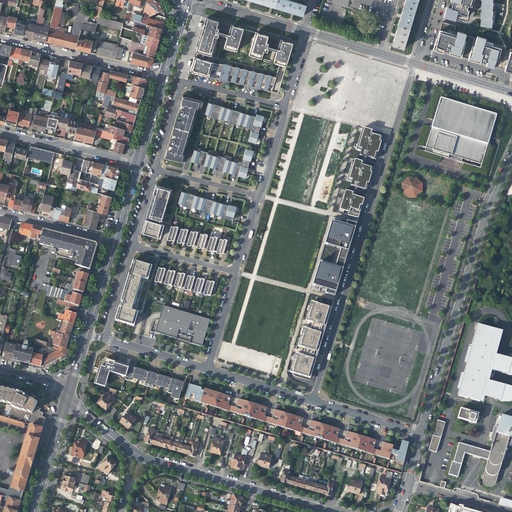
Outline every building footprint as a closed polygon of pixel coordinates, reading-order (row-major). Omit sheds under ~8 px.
[(63,0),(61,0),(57,0),(57,1),(54,10),(54,11),(60,13),(61,8),(62,9),(63,5),(62,4),(63,0)] [(93,16),(98,18),(103,0),(101,0),(101,2),(100,2),(98,7),(96,6),(93,16)] [(130,0),(129,3),(127,10),(130,11),(131,5),(132,3),(141,6),(142,0),(130,0)] [(148,17),(161,10),(157,2),(151,0),(147,0),(144,11),(146,12),(149,15),(147,16),(148,17)] [(260,0),(260,3),(270,6),(282,9),(284,0),(260,0)] [(293,2),(288,0),(284,0),(282,9),(290,12),(303,16),(306,5),(297,3),(297,2),(293,1),(293,2)] [(447,10),(444,22),(456,25),(458,20),(468,22),(470,13),(473,0),(452,0),(451,4),(453,4),(453,6),(454,6),(453,9),(452,12),(447,10)] [(28,15),(31,6),(20,3),(19,8),(18,12),(28,15)] [(494,5),(482,3),(482,7),(481,11),(482,11),(492,12),(494,5)] [(409,28),(416,8),(403,4),(400,16),(397,25),(409,28)] [(40,10),(35,25),(35,26),(31,38),(34,39),(45,42),(49,29),(41,27),(41,25),(42,26),(44,18),(42,17),(44,11),(40,10)] [(79,30),(80,30),(82,23),(87,15),(80,11),(80,10),(74,21),(70,35),(63,33),(54,31),(55,28),(49,26),(49,29),(45,42),(52,44),(74,49),(77,39),(78,37),(76,37),(79,30)] [(66,14),(60,13),(54,11),(53,15),(49,26),(55,28),(57,28),(57,27),(58,23),(63,24),(66,14)] [(482,15),(481,20),(492,20),(494,12),(492,12),(482,11),(482,15)] [(134,21),(140,23),(143,16),(136,14),(134,21)] [(145,25),(147,25),(162,29),(164,23),(165,18),(165,17),(158,15),(156,16),(154,20),(147,18),(145,25)] [(10,27),(14,28),(15,23),(16,18),(8,16),(7,18),(5,26),(10,27)] [(124,23),(98,18),(96,24),(122,30),(124,23)] [(274,85),(276,77),(219,63),(219,64),(203,60),(204,54),(205,55),(212,56),(218,35),(227,38),(224,47),(226,48),(226,47),(235,50),(236,51),(243,29),(236,27),(236,28),(230,26),(228,32),(228,34),(218,31),(218,29),(218,28),(216,28),(218,21),(206,18),(201,32),(196,51),(197,52),(196,57),(194,57),(190,72),(215,78),(216,71),(219,72),(220,72),(219,79),(227,81),(229,74),(230,74),(232,75),(231,82),(235,83),(237,76),(239,77),(241,77),(239,84),(243,85),(245,78),(247,79),(249,79),(247,86),(251,87),(253,80),(255,81),(257,81),(255,88),(259,89),(261,82),(262,82),(265,83),(263,90),(267,91),(269,84),(271,84),(274,85)] [(480,28),(492,30),(493,20),(492,20),(482,20),(481,24),(480,28)] [(21,24),(15,23),(14,28),(12,34),(16,35),(22,36),(26,23),(22,21),(21,24)] [(26,22),(26,23),(22,36),(26,37),(31,38),(35,26),(35,25),(26,22)] [(92,37),(93,38),(95,32),(96,27),(82,23),(80,30),(86,31),(87,30),(91,31),(90,35),(92,36),(92,37)] [(132,31),(144,34),(159,39),(161,33),(162,29),(147,25),(145,30),(134,26),(132,31)] [(403,48),(409,28),(397,25),(395,34),(391,44),(403,48)] [(142,44),(145,45),(156,48),(158,43),(159,39),(144,34),(142,44)] [(286,66),(293,44),(286,42),(285,43),(280,41),(278,47),(278,49),(267,46),(268,44),(268,43),(266,43),(268,36),(261,34),(261,35),(255,34),(249,55),(250,55),(250,54),(260,57),(260,58),(261,58),(263,51),(267,52),(268,50),(276,52),(273,62),(275,63),(275,62),(285,65),(284,65),(286,66)] [(457,39),(440,34),(438,42),(437,42),(434,54),(441,56),(444,57),(445,54),(447,55),(451,56),(450,58),(459,61),(462,62),(463,59),(465,52),(463,52),(466,41),(467,39),(458,36),(457,39)] [(83,40),(77,39),(74,49),(81,51),(90,53),(92,41),(83,39),(83,40)] [(96,51),(95,54),(114,59),(117,47),(117,45),(100,41),(97,51),(96,51)] [(465,52),(463,59),(466,59),(470,60),(472,54),(474,55),(477,45),(466,41),(463,52),(465,52)] [(487,44),(478,41),(477,45),(474,55),(472,54),(470,60),(469,64),(473,65),(481,67),(482,65),(485,66),(488,67),(487,71),(491,72),(495,73),(498,62),(500,62),(502,53),(486,48),(487,44)] [(0,47),(0,54),(9,56),(11,46),(4,44),(1,44),(0,47)] [(145,45),(142,55),(153,58),(155,52),(156,48),(145,45)] [(9,57),(19,59),(21,49),(15,47),(11,46),(9,56),(9,57)] [(123,49),(121,49),(117,47),(114,59),(120,60),(123,49)] [(22,60),(28,61),(29,57),(30,55),(31,51),(25,50),(21,49),(19,59),(17,64),(20,65),(22,60)] [(129,51),(126,62),(148,67),(151,65),(152,61),(153,58),(142,55),(139,54),(131,52),(129,51)] [(34,59),(29,57),(28,61),(27,66),(37,68),(41,53),(35,52),(35,54),(34,59)] [(46,75),(49,61),(44,60),(41,59),(39,67),(45,69),(44,74),(46,75)] [(55,63),(49,61),(46,75),(55,78),(58,65),(56,65),(54,64),(55,63)] [(67,71),(80,74),(82,64),(75,62),(70,61),(67,71)] [(89,78),(89,75),(91,71),(92,66),(86,65),(82,64),(80,74),(79,76),(89,78)] [(94,67),(92,66),(89,78),(97,81),(101,68),(94,67)] [(110,71),(109,77),(122,81),(127,83),(131,84),(134,76),(130,76),(116,72),(110,71)] [(60,93),(52,91),(51,96),(54,96),(61,98),(62,94),(66,78),(67,74),(67,73),(63,72),(61,72),(57,88),(61,89),(60,93)] [(105,73),(101,72),(95,96),(102,98),(109,74),(105,73)] [(134,76),(131,84),(144,88),(146,82),(145,81),(145,79),(136,77),(134,76)] [(129,97),(140,100),(144,88),(131,84),(127,83),(126,86),(130,87),(130,86),(132,86),(129,97)] [(41,93),(51,96),(52,91),(53,88),(48,86),(48,85),(44,84),(41,93)] [(106,87),(104,95),(110,96),(111,97),(113,89),(106,87)] [(107,107),(110,96),(104,95),(102,105),(107,107)] [(480,166),(487,142),(496,112),(440,95),(423,149),(447,156),(448,152),(457,155),(456,159),(480,166)] [(201,101),(197,100),(182,96),(177,113),(169,141),(164,157),(166,158),(182,162),(184,155),(182,154),(182,153),(186,140),(191,122),(195,109),(196,108),(198,109),(201,101)] [(136,111),(135,112),(137,112),(139,105),(114,98),(113,104),(136,111)] [(12,122),(11,126),(15,127),(19,112),(12,111),(14,104),(10,103),(6,116),(5,121),(9,122),(12,122)] [(212,104),(208,103),(205,114),(211,116),(210,117),(218,119),(218,118),(229,122),(229,123),(237,125),(237,124),(248,127),(248,128),(251,130),(248,141),(256,143),(257,139),(256,138),(257,137),(258,137),(259,133),(258,133),(260,126),(261,127),(262,122),(261,122),(262,120),(263,120),(264,117),(256,114),(255,117),(251,116),(249,116),(250,115),(242,113),(241,113),(240,113),(240,112),(232,110),(232,111),(230,110),(231,109),(223,107),(223,108),(221,107),(214,104),(214,105),(212,105),(212,104)] [(112,105),(128,110),(135,112),(136,111),(113,104),(112,105)] [(136,116),(102,105),(101,110),(106,112),(105,116),(116,120),(117,118),(120,115),(124,116),(126,118),(125,123),(133,125),(134,121),(136,116)] [(33,107),(31,114),(28,126),(27,130),(31,131),(32,127),(36,128),(45,130),(46,127),(47,122),(44,122),(45,117),(35,114),(37,108),(33,107)] [(23,125),(28,126),(31,114),(29,114),(28,115),(21,113),(18,124),(23,125)] [(56,128),(57,125),(59,117),(49,114),(47,122),(46,127),(51,128),(51,127),(56,128)] [(61,126),(66,128),(68,119),(59,117),(57,125),(61,126)] [(70,133),(75,134),(77,127),(78,122),(68,119),(66,128),(65,131),(70,133)] [(120,128),(124,130),(131,132),(133,125),(125,123),(121,121),(118,120),(116,127),(120,128)] [(123,132),(124,130),(120,128),(116,127),(111,126),(109,132),(114,134),(122,136),(123,137),(124,134),(123,134),(123,132)] [(93,142),(94,135),(95,132),(92,131),(93,127),(90,127),(89,130),(77,127),(75,134),(74,138),(83,140),(93,142)] [(94,135),(101,137),(101,136),(103,131),(97,129),(96,128),(95,132),(94,135)] [(367,157),(374,159),(376,152),(378,153),(381,141),(379,141),(380,137),(373,135),(374,131),(364,128),(363,133),(361,132),(358,144),(360,144),(357,150),(361,151),(360,155),(364,156),(367,157)] [(109,132),(103,131),(101,136),(111,139),(112,139),(114,134),(109,132)] [(124,145),(127,146),(128,143),(129,139),(123,137),(122,136),(114,134),(112,139),(116,142),(124,145)] [(121,154),(124,145),(116,142),(115,146),(113,145),(113,147),(112,148),(114,149),(113,152),(121,154)] [(11,145),(6,144),(2,158),(11,160),(14,146),(11,145)] [(28,154),(30,146),(27,146),(26,150),(21,149),(16,148),(14,156),(25,159),(26,153),(28,154)] [(41,149),(30,146),(28,155),(52,162),(55,152),(41,149)] [(194,150),(190,161),(195,163),(195,162),(197,163),(196,163),(204,165),(205,165),(205,166),(213,168),(214,168),(215,168),(215,169),(222,171),(223,170),(224,171),(224,172),(232,174),(233,173),(234,174),(234,175),(245,178),(247,173),(246,173),(246,171),(247,171),(248,168),(247,168),(250,161),(251,158),(251,156),(252,156),(253,151),(246,149),(241,163),(238,162),(238,163),(226,159),(226,158),(219,156),(219,157),(207,154),(207,153),(200,150),(200,152),(194,150)] [(58,158),(54,156),(53,158),(52,162),(51,166),(60,168),(62,159),(58,158)] [(74,157),(73,162),(70,174),(68,182),(76,185),(78,177),(79,171),(76,171),(72,170),(74,165),(75,165),(75,164),(76,164),(78,158),(74,157)] [(60,172),(70,174),(73,162),(68,161),(63,160),(60,172)] [(357,188),(364,190),(366,183),(369,184),(372,172),(370,172),(371,168),(364,166),(362,165),(362,162),(355,160),(354,164),(352,163),(349,174),(350,175),(349,179),(348,181),(351,182),(350,186),(355,187),(357,188)] [(91,174),(100,177),(100,175),(103,165),(98,163),(91,162),(90,167),(92,168),(91,174)] [(100,175),(117,179),(118,176),(118,175),(119,172),(119,171),(118,168),(103,165),(100,175)] [(0,171),(0,196),(5,198),(5,197),(8,186),(0,183),(0,182),(3,173),(0,171)] [(98,185),(114,190),(116,183),(117,179),(100,175),(100,177),(98,185)] [(420,189),(421,187),(421,186),(421,184),(421,182),(420,180),(419,179),(418,178),(416,177),(415,176),(414,175),(412,175),(410,175),(408,175),(407,176),(404,177),(402,179),(402,180),(401,182),(401,184),(400,186),(401,187),(401,189),(402,191),(404,193),(406,194),(407,195),(409,195),(411,196),(412,195),(414,195),(415,194),(417,193),(419,192),(420,190),(420,189)] [(79,179),(77,187),(90,191),(91,187),(92,183),(79,179)] [(10,180),(8,186),(5,197),(8,198),(11,199),(15,184),(14,184),(15,183),(13,182),(14,181),(10,180)] [(44,195),(47,184),(38,181),(35,195),(37,195),(41,196),(40,200),(42,200),(44,195)] [(149,217),(160,220),(170,189),(158,185),(149,217)] [(170,189),(160,220),(162,221),(171,189),(170,189)] [(186,193),(181,191),(178,203),(184,205),(183,206),(191,208),(191,207),(202,211),(209,214),(210,213),(221,216),(221,217),(231,221),(233,217),(234,213),(236,207),(229,205),(228,206),(225,205),(225,206),(223,205),(223,204),(215,202),(213,202),(213,201),(206,199),(206,200),(204,199),(196,196),(196,197),(194,196),(187,193),(187,194),(185,194),(186,193)] [(337,213),(358,218),(359,214),(364,199),(355,196),(352,195),(353,193),(345,191),(344,195),(342,194),(337,213)] [(45,209),(50,211),(51,207),(53,200),(52,200),(53,197),(44,195),(42,200),(40,208),(45,209)] [(87,208),(89,208),(100,212),(106,214),(111,197),(102,195),(98,208),(88,205),(87,208)] [(24,196),(23,201),(20,208),(25,210),(30,211),(34,199),(24,196)] [(14,201),(12,207),(16,209),(20,210),(20,208),(23,201),(14,198),(14,201)] [(63,214),(59,213),(58,219),(61,220),(68,222),(71,209),(65,207),(64,212),(63,214)] [(98,219),(100,212),(89,208),(83,226),(95,229),(98,219)] [(0,228),(8,230),(11,220),(2,218),(0,217),(0,228)] [(327,294),(335,296),(344,264),(345,263),(338,261),(337,267),(335,266),(340,249),(342,250),(340,255),(346,257),(347,255),(356,223),(349,221),(348,225),(345,225),(346,220),(341,219),(340,223),(331,221),(312,285),(320,287),(319,292),(325,293),(326,289),(328,290),(327,294)] [(142,232),(158,237),(162,224),(160,223),(152,221),(151,221),(148,220),(145,220),(142,232)] [(18,234),(30,237),(33,226),(25,224),(21,223),(18,234)] [(164,225),(162,224),(158,237),(142,232),(141,232),(160,238),(164,225)] [(38,235),(41,235),(42,229),(37,227),(33,226),(30,237),(30,238),(34,239),(35,238),(37,238),(38,235)] [(171,240),(174,241),(174,239),(176,232),(178,227),(175,226),(175,227),(171,226),(167,239),(171,240)] [(181,242),(184,243),(184,242),(186,235),(188,230),(185,229),(184,229),(181,228),(179,233),(177,240),(177,241),(181,242)] [(38,244),(52,247),(55,248),(58,249),(62,234),(58,233),(47,230),(42,229),(41,235),(38,244)] [(190,245),(193,246),(193,245),(196,237),(197,232),(194,231),(194,232),(190,231),(189,236),(187,243),(187,244),(190,245)] [(67,252),(67,251),(70,236),(65,235),(62,234),(58,249),(67,252)] [(200,248),(203,248),(203,247),(206,240),(207,235),(204,234),(204,235),(201,234),(199,238),(197,246),(200,248)] [(67,251),(69,252),(73,253),(78,254),(77,255),(93,260),(97,246),(95,242),(87,240),(78,238),(72,236),(70,236),(67,251)] [(210,250),(213,251),(213,250),(215,243),(217,237),(214,236),(214,237),(210,236),(209,241),(207,248),(206,249),(210,250)] [(220,253),(223,253),(223,252),(225,245),(227,240),(224,239),(223,240),(220,239),(218,244),(216,251),(216,252),(220,253)] [(338,261),(345,263),(346,257),(340,255),(342,250),(340,249),(335,266),(337,267),(338,261)] [(22,255),(14,254),(12,264),(19,266),(22,255)] [(75,265),(87,269),(90,270),(93,260),(77,255),(75,265)] [(152,266),(133,260),(129,274),(131,275),(129,281),(127,280),(121,301),(123,302),(121,307),(119,307),(115,321),(133,326),(138,312),(131,311),(133,305),(134,305),(140,284),(139,283),(141,278),(147,280),(152,266)] [(158,282),(161,283),(162,278),(165,270),(165,269),(162,269),(158,268),(154,281),(158,282)] [(5,270),(3,279),(9,281),(11,272),(5,270)] [(168,285),(171,286),(172,281),(174,273),(175,272),(172,271),(172,272),(168,271),(166,279),(164,284),(168,285)] [(79,272),(77,277),(76,280),(86,283),(88,275),(85,274),(79,272)] [(177,287),(180,288),(182,283),(184,276),(185,275),(182,274),(181,274),(178,273),(178,274),(175,281),(174,286),(177,287)] [(187,290),(190,291),(192,286),(194,278),(194,277),(191,276),(191,277),(188,276),(187,277),(185,284),(184,289),(187,290)] [(73,279),(69,292),(82,296),(86,283),(76,280),(75,280),(73,279)] [(197,293),(200,294),(202,289),(204,281),(204,280),(201,279),(201,280),(197,279),(195,287),(194,292),(197,293)] [(207,295),(210,296),(211,291),(214,284),(214,283),(211,282),(207,281),(207,282),(205,290),(203,294),(207,295)] [(46,295),(58,299),(70,303),(79,306),(82,296),(69,292),(49,286),(47,290),(46,295)] [(56,304),(68,308),(70,303),(58,299),(56,304)] [(305,373),(310,375),(314,360),(312,359),(313,357),(315,351),(316,351),(321,334),(320,333),(322,326),(324,326),(325,326),(329,311),(324,310),(325,306),(313,303),(307,321),(313,323),(311,328),(306,326),(305,329),(299,347),(298,350),(304,351),(303,356),(297,354),(291,373),(304,376),(305,373)] [(163,305),(155,332),(178,339),(189,343),(202,346),(210,319),(163,305)] [(305,373),(304,376),(310,378),(328,318),(331,308),(325,306),(324,310),(329,311),(325,326),(324,326),(322,334),(321,334),(316,351),(317,352),(314,360),(310,375),(305,373)] [(57,320),(61,321),(73,325),(76,314),(67,311),(66,311),(64,315),(59,314),(57,320)] [(60,332),(70,335),(73,325),(61,321),(59,326),(61,326),(60,332)] [(506,375),(508,375),(508,376),(511,376),(511,375),(511,359),(510,361),(493,356),(491,356),(499,332),(478,325),(472,348),(467,364),(464,374),(459,389),(457,395),(466,398),(469,398),(469,399),(477,401),(480,393),(482,394),(499,399),(498,401),(501,401),(503,402),(505,401),(506,401),(507,400),(508,399),(509,397),(510,395),(510,393),(510,391),(509,389),(508,388),(506,386),(503,385),(502,387),(485,382),(483,381),(488,368),(489,368),(506,373),(506,375)] [(55,337),(53,345),(66,349),(69,338),(59,335),(54,334),(55,332),(50,330),(49,335),(55,337)] [(500,332),(499,332),(491,356),(493,356),(494,354),(500,332)] [(34,343),(46,348),(47,343),(35,339),(34,343)] [(6,342),(2,357),(11,359),(15,346),(7,344),(7,342),(6,342)] [(64,355),(66,349),(53,345),(47,343),(46,348),(45,350),(47,351),(46,357),(45,366),(64,355)] [(15,344),(15,346),(11,359),(29,363),(32,353),(33,348),(26,347),(22,346),(15,344)] [(43,356),(32,353),(29,363),(42,367),(43,356)] [(179,385),(179,382),(171,380),(171,381),(169,381),(156,377),(156,375),(148,372),(147,373),(147,374),(132,370),(132,368),(133,368),(105,359),(103,364),(101,363),(99,369),(101,370),(100,374),(98,374),(95,384),(98,385),(102,386),(105,387),(110,372),(126,377),(125,380),(129,381),(130,377),(145,382),(144,386),(152,388),(153,385),(168,389),(167,393),(172,394),(171,397),(178,399),(182,386),(179,385)] [(189,384),(185,398),(402,463),(408,443),(402,441),(400,447),(395,446),(386,443),(383,442),(381,449),(382,449),(381,451),(373,448),(373,446),(374,447),(376,440),(372,439),(360,435),(350,432),(347,431),(345,438),(345,440),(336,438),(337,436),(339,429),(334,428),(324,424),(314,422),(310,420),(308,427),(309,427),(308,429),(300,427),(301,425),(303,418),(299,417),(288,414),(277,410),(274,409),(272,416),(273,416),(272,418),(264,416),(264,414),(265,414),(267,407),(261,405),(251,402),(242,400),(238,399),(236,405),(237,406),(236,408),(227,405),(228,403),(229,403),(231,396),(227,395),(217,392),(209,390),(189,384)] [(24,414),(29,399),(28,400),(27,401),(21,398),(23,395),(18,392),(17,393),(12,390),(11,391),(7,389),(6,390),(2,388),(1,389),(0,388),(0,400),(4,403),(4,401),(11,405),(9,408),(7,407),(2,416),(21,422),(22,417),(24,414)] [(99,405),(101,407),(110,395),(106,392),(97,404),(99,405)] [(114,399),(110,395),(101,407),(103,409),(105,410),(114,399)] [(22,417),(21,422),(24,423),(30,425),(42,428),(45,419),(41,417),(43,414),(39,412),(40,410),(35,407),(37,404),(29,399),(24,414),(28,416),(27,419),(22,417)] [(460,408),(458,417),(475,422),(478,413),(460,408)] [(120,422),(124,426),(132,415),(128,412),(123,418),(121,417),(120,418),(119,420),(121,421),(120,422)] [(0,420),(23,427),(24,423),(21,422),(2,416),(0,415),(0,420)] [(136,418),(132,415),(124,426),(128,429),(129,428),(130,429),(131,427),(133,426),(131,425),(136,418)] [(507,440),(508,436),(511,437),(511,418),(501,416),(500,418),(499,420),(498,426),(496,433),(495,436),(494,438),(492,447),(490,451),(488,460),(483,478),(483,479),(483,480),(483,481),(483,482),(484,483),(485,484),(487,485),(488,486),(490,486),(491,485),(492,485),(494,484),(494,483),(495,479),(501,460),(503,460),(503,459),(505,458),(505,457),(506,456),(506,454),(503,453),(504,452),(503,452),(505,444),(507,440)] [(437,419),(428,450),(434,452),(436,452),(445,422),(437,419)] [(12,486),(24,489),(42,428),(30,425),(12,486)] [(216,428),(209,426),(207,434),(215,435),(216,428)] [(150,444),(153,433),(154,431),(148,429),(146,438),(144,437),(144,439),(143,440),(145,441),(144,442),(150,444)] [(156,445),(160,446),(162,439),(163,436),(153,433),(150,444),(156,445)] [(209,452),(214,453),(219,439),(213,437),(211,444),(209,452)] [(75,439),(73,447),(84,450),(87,442),(82,441),(75,439)] [(167,440),(162,439),(160,446),(164,448),(170,449),(172,442),(166,441),(167,440)] [(224,441),(219,439),(214,453),(220,455),(222,447),(224,441)] [(177,443),(172,442),(170,449),(174,450),(179,452),(181,444),(177,443)] [(193,442),(191,448),(189,455),(194,457),(195,455),(196,456),(197,454),(197,452),(196,452),(198,443),(193,442)] [(470,455),(473,455),(474,454),(475,450),(475,449),(475,448),(474,447),(473,446),(458,442),(455,453),(453,461),(452,461),(448,474),(457,476),(464,453),(470,455)] [(186,446),(181,444),(179,452),(183,453),(189,455),(191,448),(186,446)] [(476,456),(479,457),(480,456),(481,451),(482,450),(483,450),(484,449),(479,448),(473,446),(474,447),(475,448),(475,449),(475,450),(474,454),(473,455),(476,456)] [(82,458),(84,450),(73,447),(72,451),(71,455),(82,458)] [(488,460),(490,451),(484,449),(483,450),(482,450),(481,451),(480,456),(479,457),(483,459),(488,460)] [(257,466),(262,467),(266,454),(261,453),(259,460),(257,460),(257,461),(256,463),(258,464),(257,466)] [(231,467),(236,469),(240,456),(235,454),(232,462),(231,462),(230,463),(230,465),(231,466),(231,467)] [(271,455),(266,454),(262,467),(267,469),(268,467),(270,467),(270,466),(271,464),(269,463),(271,455)] [(242,465),(245,457),(240,456),(236,469),(241,470),(241,469),(243,469),(243,468),(244,466),(242,465)] [(99,468),(103,471),(112,460),(108,457),(99,468)] [(116,463),(112,460),(103,471),(107,475),(116,463)] [(286,484),(286,483),(288,477),(290,471),(285,469),(282,477),(281,477),(279,480),(281,481),(281,482),(286,484)] [(64,477),(63,481),(74,485),(76,477),(65,473),(64,477)] [(378,494),(380,494),(385,477),(382,476),(381,479),(380,479),(376,490),(378,491),(377,493),(378,494)] [(290,484),(296,486),(298,479),(292,477),(292,478),(288,477),(286,483),(290,484)] [(388,479),(385,477),(380,494),(383,495),(384,492),(385,493),(390,480),(388,479)] [(350,492),(353,493),(357,480),(352,478),(350,486),(348,486),(347,489),(348,490),(348,492),(350,492)] [(301,487),(305,489),(307,482),(303,481),(303,480),(298,479),(296,486),(301,487)] [(362,482),(357,480),(353,493),(356,494),(358,495),(359,493),(360,493),(361,490),(360,490),(362,482)] [(71,493),(74,485),(63,481),(61,486),(60,489),(71,493)] [(312,483),(307,482),(305,489),(310,490),(315,492),(317,484),(312,483)] [(329,482),(327,488),(325,494),(325,495),(328,496),(330,497),(330,495),(332,495),(333,492),(331,491),(334,483),(329,482)] [(322,486),(317,484),(315,492),(320,493),(325,494),(327,488),(322,486)] [(24,489),(12,486),(9,493),(0,489),(0,495),(1,496),(8,498),(3,511),(16,511),(17,511),(24,489)] [(159,486),(157,493),(168,496),(170,488),(164,486),(164,487),(159,486)] [(101,496),(107,498),(114,500),(115,497),(115,494),(113,494),(114,492),(111,491),(110,493),(102,491),(101,496)] [(166,504),(168,496),(157,493),(155,500),(160,501),(160,502),(166,504)] [(232,495),(230,500),(241,503),(241,502),(242,498),(236,496),(232,495)] [(105,503),(104,507),(111,509),(113,504),(114,500),(107,498),(106,503),(105,503)] [(511,501),(500,498),(498,503),(511,507),(511,501)] [(241,505),(241,503),(230,500),(229,505),(240,508),(241,505)]
